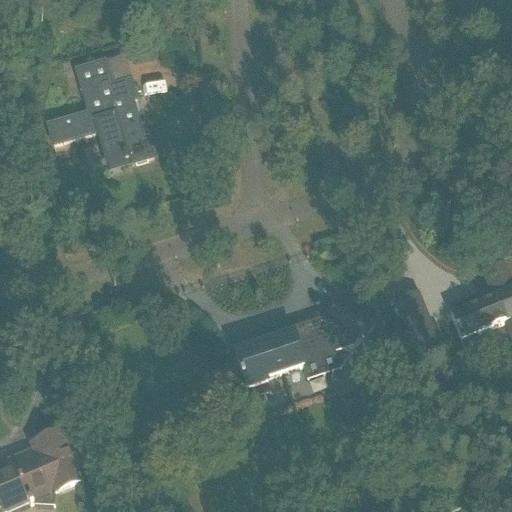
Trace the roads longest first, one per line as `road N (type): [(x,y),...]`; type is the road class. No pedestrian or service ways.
road 1 (residential): [(256,221),(378,182),(417,155),(428,105),(389,0)]
road 2 (residential): [(0,293),(256,221)]
road 3 (residential): [(256,221),(236,0)]
